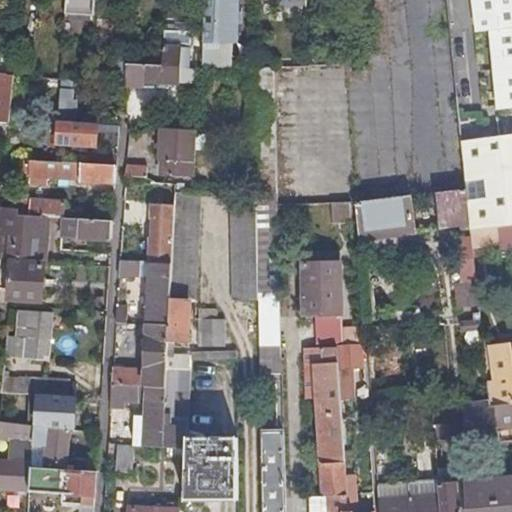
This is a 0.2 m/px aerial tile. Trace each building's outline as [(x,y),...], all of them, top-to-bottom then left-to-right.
[(67,0),(67,16),(95,18),(96,0),(67,0)] [(205,0),(204,41),(204,66),(233,66),(233,41),(236,41),(237,0),(205,0)] [(511,0),(474,0),(479,31),(489,29),(511,26),(511,0)] [(511,26),(489,29),(500,108),(511,106),(511,26)] [(163,65),(144,64),(143,81),(180,83),(181,69),(191,69),(191,49),(182,48),(182,47),(164,46),(163,65)] [(0,120),(11,122),(15,75),(8,75),(8,73),(0,72),(0,120)] [(75,79),(62,78),(60,101),(60,106),(59,122),(73,123),(75,79)] [(45,137),(58,138),(59,122),(60,106),(47,105),(45,137)] [(59,122),(58,138),(57,144),(98,147),(99,124),(74,123),(73,123),(59,122)] [(196,129),(161,127),(159,160),(167,161),(167,175),(194,176),(195,150),(196,134),(196,129)] [(207,135),(196,134),(195,150),(206,151),(207,135)] [(511,134),(462,138),(467,189),(471,217),(472,229),(498,226),(511,224),(511,134)] [(82,182),(115,183),(116,166),(26,160),(24,177),(82,180),(82,182)] [(147,166),(127,164),(126,176),(147,177),(147,166)] [(172,183),(154,182),(152,214),(170,215),(172,183)] [(471,217),(467,189),(444,191),(447,219),(471,217)] [(444,191),(439,192),(442,220),(447,219),(444,191)] [(196,300),(201,192),(175,192),(172,262),(170,325),(169,342),(185,342),(186,328),(187,328),(189,300),(196,300)] [(259,301),(259,293),(257,192),(237,192),(232,192),(234,300),(259,301)] [(259,301),(260,367),(282,367),(280,292),(278,225),(277,192),(257,192),(259,293),(259,301)] [(356,202),(360,250),(399,245),(397,234),(416,231),(411,195),(356,202)] [(31,196),(22,196),(20,210),(20,215),(46,217),(64,218),(66,218),(67,202),(31,200),(31,196)] [(333,220),(352,220),(350,202),(332,203),(333,220)] [(2,208),(1,220),(14,221),(14,215),(20,215),(20,210),(2,208)] [(0,227),(0,258),(43,262),(44,251),(46,251),(48,231),(46,231),(46,217),(20,215),(14,215),(14,221),(1,220),(0,227)] [(80,238),(112,240),(113,221),(66,218),(64,218),(63,228),(80,229),(80,238)] [(170,219),(151,218),(150,253),(168,254),(170,219)] [(511,224),(498,226),(500,246),(500,250),(511,248),(511,224)] [(498,226),(472,229),(472,234),(474,249),(500,246),(498,226)] [(474,249),(472,234),(459,235),(463,273),(476,272),(474,249)] [(303,265),(340,263),(340,251),(302,253),(303,265)] [(43,263),(43,262),(0,258),(0,266),(12,267),(11,299),(43,302),(45,264),(43,263)] [(120,260),(120,274),(141,274),(141,261),(120,260)] [(172,262),(151,261),(148,324),(170,325),(172,262)] [(343,340),(340,263),(303,265),(305,317),(316,316),(317,341),(343,340)] [(480,310),(476,272),(463,273),(467,311),(480,310)] [(127,306),(118,306),(117,323),(122,323),(126,323),(127,306)] [(201,307),(200,345),(225,346),(226,318),(220,318),(220,308),(201,307)] [(53,313),(21,310),(18,358),(50,360),(53,313)] [(169,355),(169,342),(170,325),(148,324),(145,386),(167,387),(168,367),(169,355)] [(0,334),(10,335),(11,327),(0,325),(0,334)] [(351,360),(363,360),(362,344),(339,344),(339,347),(342,400),(354,399),(351,360)] [(497,392),(511,390),(511,359),(510,345),(495,347),(499,381),(496,381),(497,392)] [(317,380),(324,497),(327,497),(328,511),(346,511),(349,511),(344,438),(342,400),(339,347),(304,349),(306,381),(317,380)] [(191,356),(169,355),(168,367),(191,368),(191,356)] [(189,427),(192,368),(191,368),(168,367),(167,387),(166,426),(189,427)] [(140,370),(113,368),(112,384),(139,386),(140,370)] [(39,395),(40,381),(14,379),(13,394),(39,395)] [(69,383),(40,381),(39,395),(68,396),(69,383)] [(112,384),(111,401),(146,403),(145,431),(146,431),(146,445),(188,447),(188,438),(189,427),(166,426),(167,387),(145,386),(139,386),(112,384)] [(511,390),(497,392),(499,405),(511,403),(511,390)] [(75,431),(77,397),(68,396),(39,395),(13,394),(3,393),(0,422),(36,426),(71,430),(75,431)] [(499,432),(511,430),(511,403),(499,405),(490,406),(494,447),(500,447),(499,432)] [(494,447),(490,406),(479,407),(479,412),(467,414),(469,449),(494,447)] [(0,488),(31,491),(33,467),(36,426),(0,422),(0,439),(11,441),(10,461),(0,460),(0,488)] [(33,467),(67,470),(71,430),(36,426),(33,467)] [(283,430),(261,430),(262,511),(285,511),(284,461),(283,430)] [(239,501),(239,439),(188,438),(188,447),(188,448),(186,501),(239,501)] [(349,511),(354,511),(357,511),(352,438),(344,438),(349,511)] [(134,446),(117,445),(116,475),(131,475),(134,446)] [(81,511),(94,511),(97,472),(67,470),(33,467),(31,491),(64,493),(64,504),(83,505),(81,511)] [(511,511),(511,477),(498,479),(500,511),(511,511)] [(460,511),(500,511),(498,479),(458,482),(460,511)] [(439,480),(409,483),(410,496),(411,511),(441,511),(439,484),(439,480)] [(439,484),(441,511),(460,511),(458,482),(439,484)] [(379,498),(410,496),(409,483),(378,485),(379,498)] [(380,511),(411,511),(410,496),(379,498),(380,511)] [(328,511),(327,497),(324,497),(310,498),(310,511),(328,511)] [(179,503),(168,503),(168,508),(162,508),(129,506),(129,511),(181,511),(181,509),(179,509),(179,503)]
